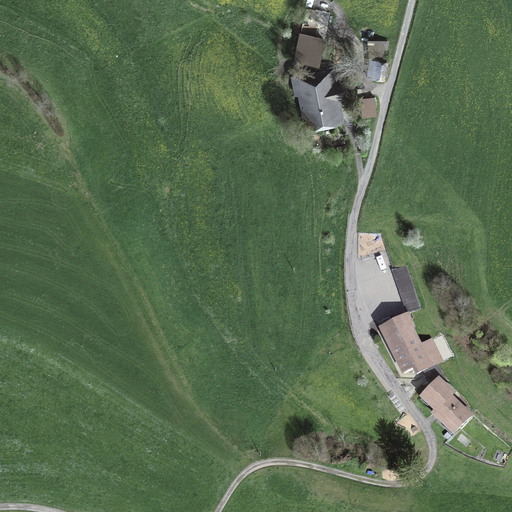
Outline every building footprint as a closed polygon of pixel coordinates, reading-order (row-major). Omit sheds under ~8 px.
[(307,7),(300,36),(325,42),(331,12),(307,7)] [(390,44),(372,43),(372,63),(370,77),(387,80),(389,65),(386,65),(390,44)] [(337,66),(295,75),(301,102),(307,100),(311,121),(336,117),(333,99),(348,96),(344,75),(339,77),(337,66)] [(374,97),(361,99),(364,116),(377,114),(374,97)] [(408,265),(394,270),(408,313),(423,309),(408,265)] [(436,366),(441,362),(431,342),(420,348),(411,328),(414,327),(408,316),(383,329),(405,373),(420,365),(423,371),(435,385),(439,380),(442,383),(444,381),(436,366)] [(437,411),(434,414),(454,433),(470,416),(450,397),(453,394),(442,383),(439,380),(435,385),(422,397),(437,411)]
